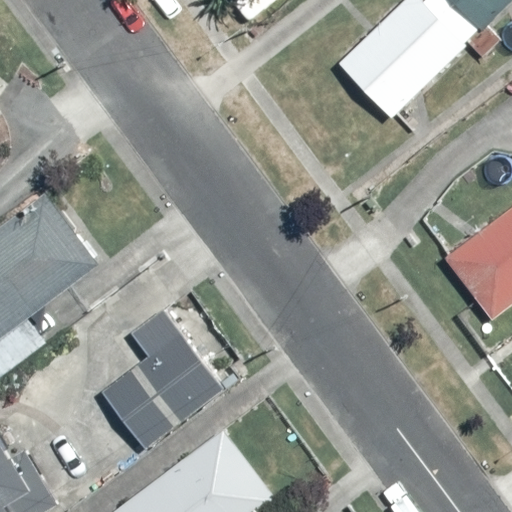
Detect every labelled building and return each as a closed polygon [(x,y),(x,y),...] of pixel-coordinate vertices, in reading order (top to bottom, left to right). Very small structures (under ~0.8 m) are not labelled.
[(424,0),(409,0),(341,65),(394,120),(470,47),(424,0)] [(511,0),(455,0),(487,32),(511,6),(511,0)] [(0,342),(107,264),(52,191),(0,229),(0,342)] [(511,207),(446,258),(494,321),(511,307),(511,207)] [(108,390),(152,447),(231,385),(168,307),(137,331),(154,353),(108,390)] [(264,511),(283,498),(230,428),(117,511),(264,511)] [(15,456),(0,430),(0,511),(50,511),(65,504),(32,446),(15,456)]
